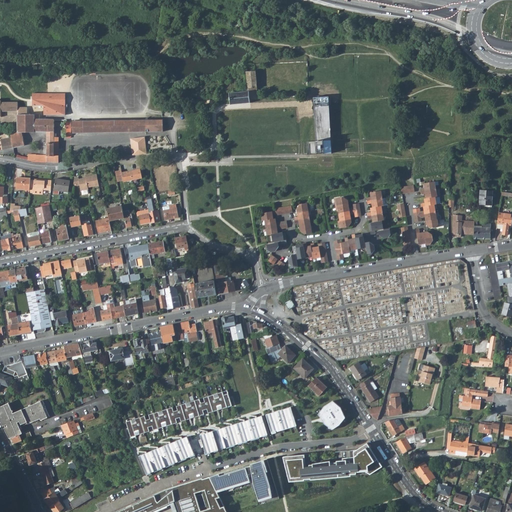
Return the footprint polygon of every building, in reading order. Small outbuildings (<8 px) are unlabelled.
[(229,93),(230,105),(239,104),(250,103),(250,100),(258,99),(257,87),(256,83),(257,83),(256,71),(246,72),(248,88),(245,88),(245,92),(229,93)] [(65,115),(65,94),(32,93),(32,106),(44,106),(43,115),(65,115)] [(316,153),(316,154),(325,154),(332,153),(331,139),(329,106),(329,102),(329,100),(329,97),(313,98),(314,100),(314,101),(314,103),(314,107),(314,113),(316,140),(316,141),(316,142),(316,146),(316,151),(316,153)] [(0,118),(2,119),(2,113),(9,113),(18,113),(18,132),(10,134),(11,137),(2,138),(2,150),(13,147),(24,145),(23,138),(22,132),(38,132),(47,131),(47,133),(47,153),(47,156),(47,163),(59,162),(59,156),(54,155),(54,136),(54,133),(55,130),(55,120),(40,119),(40,115),(27,115),(28,108),(18,108),(18,104),(1,104),(1,103),(0,102),(0,118)] [(163,120),(73,121),(73,122),(73,131),(84,130),(143,130),(146,130),(163,129),(163,120)] [(145,136),(131,136),(131,144),(132,154),(142,154),(146,153),(146,139),(145,136)] [(121,171),(123,179),(132,177),(142,175),(140,168),(121,171)] [(121,171),(121,170),(115,171),(117,181),(123,180),(123,179),(121,171)] [(86,176),(88,191),(89,190),(88,189),(99,187),(96,174),(86,176)] [(79,179),(78,176),(74,177),(73,187),(80,186),(81,191),(84,190),(84,192),(88,191),(86,176),(85,176),(86,177),(79,179)] [(30,178),(17,177),(16,190),(29,191),(30,180),(30,178)] [(43,190),(43,189),(51,190),(52,180),(35,179),(35,180),(30,180),(29,191),(29,193),(33,193),(34,190),(43,190)] [(69,191),(71,180),(56,179),(55,190),(54,194),(60,194),(60,190),(69,191)] [(425,204),(427,203),(428,206),(424,207),(423,207),(424,211),(420,212),(421,218),(425,217),(426,225),(431,228),(436,228),(439,224),(439,219),(437,220),(434,205),(436,205),(435,197),(437,197),(435,182),(424,184),(425,188),(420,189),(421,195),(426,194),(426,199),(424,199),(425,204)] [(415,192),(414,186),(401,188),(402,194),(415,192)] [(371,213),(367,213),(368,219),(372,219),(373,223),(369,224),(370,234),(375,234),(375,230),(378,230),(383,229),(382,222),(384,221),(381,206),(383,206),(381,191),(370,193),(371,197),(367,198),(368,204),(372,203),(373,208),(371,208),(371,213)] [(492,192),(480,191),(479,206),(492,207),(492,192)] [(337,206),(339,206),(341,221),(340,221),(341,228),(348,227),(351,223),(350,215),(348,215),(347,209),(349,209),(348,201),(343,197),(336,199),(337,206)] [(154,211),(152,199),(146,200),(148,209),(149,212),(151,223),(155,222),(154,221),(160,220),(158,210),(154,211)] [(299,217),(300,223),(299,223),(300,231),(305,235),(312,233),(310,226),(309,226),(306,211),(308,211),(307,203),(300,205),(297,209),(298,217),(299,217)] [(176,204),(162,207),(165,220),(178,217),(176,204)] [(355,217),(361,216),(359,204),(352,205),(353,208),(354,214),(355,217)] [(397,205),(399,218),(406,217),(404,204),(397,205)] [(37,220),(38,224),(40,224),(53,221),(50,205),(36,208),(38,220),(37,220)] [(123,211),(122,206),(107,209),(109,218),(109,220),(110,221),(124,218),(124,217),(123,211)] [(280,215),(292,213),(291,206),(279,208),(280,215)] [(141,225),(151,223),(149,212),(148,209),(137,212),(136,213),(137,217),(139,216),(141,225)] [(415,209),(413,210),(415,222),(422,221),(421,218),(420,212),(420,209),(415,209)] [(128,210),(123,211),(124,217),(124,218),(126,228),(132,227),(130,220),(133,220),(131,213),(129,214),(128,210)] [(272,212),(261,214),(262,221),(264,221),(273,219),(272,212)] [(511,218),(511,215),(498,213),(498,219),(497,224),(504,225),(503,229),(502,235),(507,235),(509,225),(511,226),(511,218)] [(86,215),(80,216),(82,225),(83,225),(85,236),(91,235),(91,233),(93,232),(91,225),(89,225),(89,222),(87,221),(86,215)] [(474,222),(462,221),(462,216),(454,215),(452,237),(461,237),(461,234),(474,235),(474,222)] [(82,225),(80,216),(70,217),(72,227),(82,225)] [(109,218),(96,221),(99,233),(112,230),(110,221),(109,220),(109,218)] [(477,219),(475,218),(474,222),(474,235),(473,239),(491,239),(491,228),(477,227),(477,219)] [(277,234),(275,219),(273,219),(264,221),(267,236),(271,235),(272,242),(281,241),(281,244),(286,243),(285,233),(277,234)] [(69,239),(66,221),(59,223),(61,228),(57,229),(59,241),(69,239)] [(278,229),(288,228),(286,221),(277,223),(278,229)] [(407,227),(401,228),(404,245),(410,244),(407,227)] [(40,235),(42,244),(52,242),(49,231),(49,229),(43,230),(43,233),(40,234),(40,235)] [(383,238),(392,237),(392,233),(391,229),(384,231),(378,231),(379,233),(379,235),(383,238)] [(419,229),(416,230),(417,235),(418,245),(426,243),(426,245),(430,245),(433,240),(432,235),(428,232),(420,233),(419,229)] [(11,234),(14,249),(23,248),(21,234),(13,235),(13,234),(13,232),(10,233),(11,234)] [(8,249),(8,250),(14,249),(11,234),(6,235),(6,236),(1,237),(3,250),(8,249)] [(350,250),(366,248),(368,255),(375,254),(374,245),(369,242),(367,242),(364,243),(363,240),(367,239),(366,234),(355,236),(355,234),(352,235),(352,239),(348,240),(348,238),(345,238),(345,242),(341,243),(340,240),(334,241),(337,260),(343,259),(343,254),(350,253),(350,250)] [(30,237),(28,238),(30,245),(35,244),(35,245),(42,244),(40,235),(30,237)] [(187,256),(190,255),(186,236),(176,238),(178,252),(187,251),(187,256)] [(165,252),(163,241),(148,244),(150,255),(165,252)] [(297,264),(296,260),(298,259),(305,258),(313,257),(313,259),(320,258),(321,263),(328,262),(325,243),(318,244),(319,247),(314,248),(314,243),(310,244),(311,248),(307,249),(306,242),(303,243),(303,245),(292,246),(293,251),(296,251),(297,254),(294,255),(291,255),(288,259),(289,264),(290,268),(297,267),(297,266),(297,264)] [(265,245),(266,253),(275,251),(278,247),(278,243),(265,245)] [(148,244),(129,248),(132,266),(137,266),(136,259),(142,258),(143,267),(152,266),(150,255),(148,244)] [(116,263),(118,262),(118,265),(124,264),(120,249),(114,250),(116,257),(115,258),(116,263)] [(114,250),(108,251),(110,262),(112,269),(115,269),(115,266),(118,265),(118,262),(116,263),(115,258),(116,257),(114,250)] [(110,262),(108,251),(94,254),(95,259),(98,259),(99,264),(109,263),(110,262)] [(268,261),(273,264),(277,259),(272,255),(268,261)] [(77,262),(74,263),(75,271),(75,272),(91,269),(89,259),(88,259),(86,260),(85,258),(77,260),(77,262)] [(213,261),(219,294),(235,291),(233,281),(231,282),(226,283),(225,279),(221,259),(213,261)] [(71,264),(70,260),(62,261),(63,269),(68,268),(67,265),(71,264)] [(281,270),(285,264),(279,260),(275,266),(281,270)] [(53,277),(62,275),(59,261),(51,262),(51,264),(44,265),(40,266),(42,276),(46,275),(53,274),(53,277)] [(503,273),(509,272),(511,278),(511,261),(501,264),(497,264),(497,268),(498,271),(498,275),(499,278),(499,280),(504,280),(503,273)] [(28,279),(25,268),(16,269),(18,281),(28,279)] [(190,277),(188,268),(174,270),(176,282),(182,281),(182,279),(190,277)] [(9,271),(11,285),(12,288),(17,287),(16,284),(18,283),(18,281),(16,269),(9,271)] [(164,269),(153,271),(154,278),(161,276),(162,280),(166,279),(164,269)] [(4,284),(5,286),(11,285),(9,271),(0,272),(0,284),(0,285),(4,284)] [(129,275),(122,276),(123,282),(121,282),(122,283),(123,283),(130,282),(129,275)] [(507,286),(509,297),(511,296),(511,278),(504,280),(499,280),(499,282),(500,285),(500,287),(507,286)] [(217,294),(214,280),(195,284),(195,286),(197,298),(217,294)] [(98,282),(82,285),(84,291),(93,289),(99,288),(99,286),(98,282)] [(199,307),(197,298),(195,286),(187,287),(191,308),(198,307),(199,307)] [(167,289),(164,289),(167,307),(167,309),(183,306),(181,296),(178,296),(176,287),(167,289)] [(99,289),(100,289),(100,288),(99,288),(93,289),(96,303),(102,302),(100,292),(99,289)] [(124,305),(126,316),(139,313),(137,305),(136,299),(135,299),(135,300),(131,301),(131,300),(126,301),(123,288),(121,289),(124,305)] [(53,327),(52,321),(50,312),(49,308),(47,298),(45,289),(34,292),(31,292),(27,293),(33,324),(35,334),(43,332),(45,331),(46,330),(46,328),(53,327)] [(164,289),(160,290),(161,295),(159,296),(161,308),(167,307),(164,289)] [(504,306),(502,316),(511,318),(511,296),(509,297),(508,298),(509,304),(505,303),(505,306),(504,306)] [(157,311),(155,299),(149,300),(143,302),(145,313),(146,313),(157,311)] [(290,300),(285,303),(287,307),(289,310),(291,308),(294,306),(290,300)] [(114,304),(107,305),(108,309),(104,310),(101,311),(103,321),(117,318),(115,307),(114,304)] [(117,318),(126,316),(124,305),(115,307),(117,318)] [(84,313),(86,324),(97,322),(94,307),(90,308),(91,311),(87,312),(84,313)] [(69,322),(67,311),(54,313),(54,311),(50,312),(52,321),(56,320),(57,326),(62,325),(62,323),(69,322)] [(73,313),(73,312),(69,313),(71,320),(74,319),(75,326),(86,324),(84,313),(80,313),(80,311),(73,313)] [(17,316),(12,317),(13,324),(8,325),(10,336),(21,334),(19,323),(18,320),(17,316)] [(227,331),(227,328),(231,327),(233,327),(234,331),(232,331),(234,341),(239,340),(237,333),(235,321),(234,317),(228,318),(227,317),(222,318),(222,319),(225,332),(227,331)] [(205,323),(207,334),(213,332),(216,347),(222,346),(216,320),(211,321),(211,322),(205,323)] [(19,323),(21,334),(32,332),(29,321),(20,323),(19,323)] [(189,321),(182,323),(182,325),(184,336),(185,340),(186,343),(199,340),(197,332),(195,324),(190,325),(189,321)] [(162,332),(164,343),(173,342),(173,341),(172,336),(176,335),(174,327),(174,325),(161,327),(162,332)] [(184,336),(182,325),(174,327),(176,335),(177,340),(177,341),(180,341),(179,335),(182,334),(182,336),(184,336)] [(163,343),(164,343),(162,332),(150,334),(152,345),(156,344),(157,350),(165,348),(163,343)] [(268,349),(280,345),(280,344),(276,335),(272,336),(264,338),(264,339),(265,339),(268,348),(268,349)] [(488,359),(480,358),(480,363),(472,363),(472,366),(492,367),(497,337),(492,337),(488,359)] [(101,347),(99,339),(96,340),(97,343),(93,344),(92,340),(87,341),(88,345),(84,345),(85,349),(82,349),(86,364),(93,362),(93,361),(92,356),(91,352),(98,350),(98,348),(101,347)] [(134,348),(136,355),(139,354),(141,353),(141,355),(142,357),(146,356),(145,353),(148,352),(152,351),(152,350),(151,348),(149,339),(141,341),(141,339),(135,340),(136,347),(134,348)] [(81,350),(79,343),(64,346),(65,348),(68,358),(82,354),(81,350)] [(272,363),(278,361),(281,356),(289,364),(297,356),(287,346),(283,350),(281,349),(280,345),(268,349),(268,348),(266,349),(272,363)] [(131,346),(110,351),(112,361),(126,358),(133,357),(131,346)] [(425,347),(417,348),(415,358),(421,360),(425,347)] [(56,351),(58,362),(62,361),(64,361),(65,363),(66,363),(69,371),(72,370),(69,361),(69,360),(67,360),(66,358),(65,349),(56,351)] [(35,355),(38,366),(49,364),(47,353),(40,354),(39,351),(35,352),(35,355)] [(58,362),(56,351),(47,353),(49,364),(55,378),(58,377),(55,366),(59,365),(58,362)] [(25,368),(38,366),(35,355),(21,358),(22,361),(25,368)] [(314,369),(303,359),(295,369),(305,379),(314,369)] [(28,374),(25,368),(22,361),(18,362),(18,364),(9,367),(8,367),(6,372),(15,377),(19,386),(30,380),(28,374)] [(350,368),(358,380),(367,374),(361,365),(359,362),(350,368)] [(361,365),(367,374),(371,372),(365,362),(361,365)] [(435,368),(424,365),(420,364),(415,381),(430,385),(432,374),(433,374),(435,368)] [(10,387),(13,378),(1,373),(0,372),(0,388),(2,384),(10,387)] [(489,392),(494,392),(503,393),(504,380),(500,380),(500,378),(487,377),(485,391),(489,392)] [(317,378),(309,386),(320,396),(328,388),(317,378)] [(362,388),(371,402),(379,397),(374,390),(377,388),(372,381),(371,382),(369,379),(360,384),(362,388)] [(465,396),(464,406),(472,407),(472,409),(481,410),(482,400),(473,399),(474,393),(489,395),(489,392),(485,391),(482,390),(475,390),(467,388),(466,392),(466,396),(465,396)] [(400,393),(391,394),(391,398),(392,404),(391,404),(391,405),(389,406),(389,409),(387,410),(388,416),(390,415),(390,416),(399,415),(399,414),(405,413),(405,408),(402,408),(402,404),(401,397),(400,397),(400,393)] [(233,410),(228,394),(128,425),(133,441),(233,410)] [(50,408),(47,401),(14,414),(13,413),(15,411),(13,411),(9,403),(0,406),(0,417),(4,426),(5,425),(12,423),(12,425),(6,427),(5,428),(8,434),(10,439),(20,435),(23,441),(32,437),(30,431),(23,434),(21,430),(23,430),(22,426),(23,426),(22,425),(28,423),(29,425),(39,421),(39,420),(41,419),(42,420),(44,419),(45,421),(54,418),(50,408)] [(346,418),(341,408),(333,401),(325,407),(319,414),(325,424),(333,430),(340,425),(346,418)] [(381,410),(383,406),(367,409),(373,418),(378,420),(381,410)] [(291,407),(267,415),(272,433),(297,426),(291,407)] [(94,413),(79,419),(82,426),(97,420),(94,413)] [(262,416),(201,435),(203,441),(204,447),(207,454),(268,435),(262,416)] [(399,419),(389,420),(385,422),(393,436),(405,429),(399,419)] [(66,429),(68,433),(65,434),(67,438),(79,433),(75,421),(62,425),(64,430),(66,429)] [(479,422),(478,433),(490,434),(491,433),(494,433),(498,434),(499,424),(495,423),(491,423),(491,424),(479,422)] [(408,444),(420,440),(424,439),(422,433),(416,434),(407,436),(405,437),(405,438),(397,443),(403,453),(411,448),(408,444)] [(10,439),(13,444),(23,441),(20,435),(10,439)] [(195,454),(187,437),(139,456),(147,474),(195,454)] [(462,442),(461,443),(453,442),(453,441),(451,441),(448,440),(447,447),(450,448),(450,450),(464,453),(468,453),(469,444),(469,443),(464,443),(462,442)] [(382,467),(367,443),(357,450),(354,450),(354,458),(352,459),(350,460),(350,457),(342,458),(342,462),(343,466),(337,467),(337,462),(309,465),(309,466),(306,466),(305,454),(286,456),(279,458),(286,482),(347,477),(347,474),(353,474),(352,471),(361,470),(370,475),(382,467)] [(486,446),(477,445),(469,444),(468,453),(467,455),(479,456),(480,452),(480,450),(486,451),(486,453),(491,453),(492,447),(486,446)] [(44,446),(26,453),(30,465),(38,463),(35,454),(38,453),(46,450),(44,446)] [(39,464),(46,485),(54,482),(53,477),(50,469),(48,469),(47,465),(51,464),(57,462),(56,458),(50,460),(41,463),(39,464)] [(268,459),(210,477),(219,495),(254,484),(261,504),(280,499),(268,459)] [(451,464),(458,466),(457,468),(461,469),(463,461),(452,460),(451,464)] [(426,484),(435,478),(424,462),(414,469),(420,477),(421,477),(426,484)] [(51,464),(47,465),(48,469),(50,469),(53,477),(55,476),(51,464)] [(83,483),(80,475),(70,478),(75,489),(83,483)] [(218,511),(218,510),(225,507),(219,495),(210,477),(166,490),(171,504),(173,503),(174,505),(176,511),(218,511)] [(449,496),(452,487),(439,483),(436,492),(449,496)] [(68,494),(63,486),(54,487),(50,489),(48,490),(42,492),(45,498),(49,506),(50,505),(59,500),(68,494)] [(176,511),(174,505),(173,503),(171,504),(166,490),(155,495),(149,498),(136,504),(138,509),(139,511),(153,511),(156,511),(176,511)] [(92,498),(89,492),(71,503),(74,509),(92,498)] [(465,504),(467,496),(456,493),(454,501),(465,504)] [(470,508),(481,511),(485,499),(474,495),(470,508)] [(499,511),(501,506),(498,505),(495,504),(496,501),(491,499),(486,511),(499,511)] [(58,511),(65,508),(59,500),(50,505),(54,511),(58,511)]
